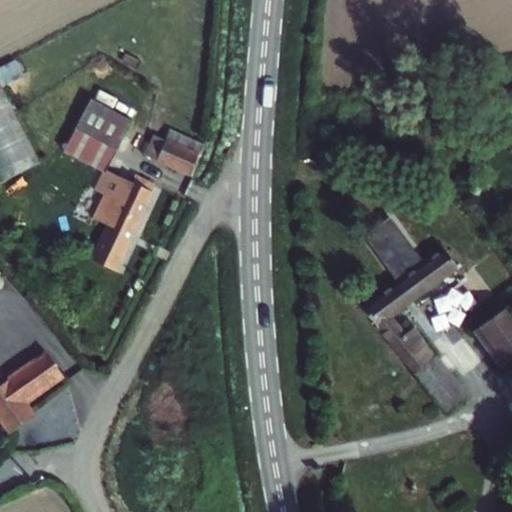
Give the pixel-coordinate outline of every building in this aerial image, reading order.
[(0,81),(0,180),(35,166),(0,81)] [(74,128),(117,150),(133,120),(90,97),(74,128)] [(179,127),(163,156),(197,174),(213,147),(185,132),(179,127)] [(98,261),(116,271),(160,188),(141,178),(98,261)] [(447,241),(370,297),(423,363),(444,346),(418,314),(410,319),(402,309),(445,277),(453,286),(471,273),(447,241)] [(511,298),(482,323),(509,356),(511,353),(511,298)] [(444,346),(423,363),(455,401),(475,384),(444,346)] [(0,351),(0,378),(5,385),(18,376),(0,351)] [(51,352),(18,376),(34,398),(67,374),(51,352)] [(0,408),(16,431),(43,411),(34,398),(18,376),(5,385),(0,378),(0,408)] [(0,454),(11,448),(0,435),(0,454)]
